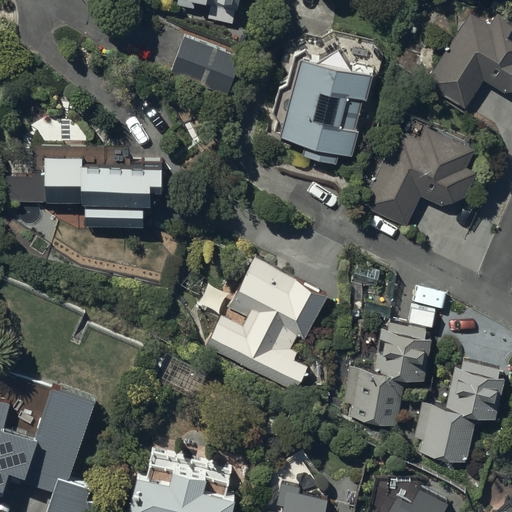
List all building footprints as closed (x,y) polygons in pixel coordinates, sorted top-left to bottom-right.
[(478,0),(474,0),(424,76),(466,103),(485,73),(511,90),(511,1),(509,0),(497,0),(492,9),(478,0)] [(281,109),(277,126),(308,133),(305,148),(341,156),(344,142),(356,145),(361,119),(359,118),(366,87),(370,88),(376,59),(381,60),(383,48),(377,36),(332,26),(324,32),(308,28),(289,38),(283,62),(293,64),(291,73),(283,77),(276,108),(281,109)] [(238,45),(186,28),(173,66),(226,83),(238,45)] [(371,182),(362,200),(406,221),(421,189),(442,198),(467,188),(480,158),(470,153),(479,130),(406,101),(379,163),(368,158),(360,177),(371,182)] [(48,175),(48,194),(87,194),(87,218),(146,217),(146,200),(154,200),(154,189),(165,189),(165,169),(168,169),(168,142),(131,143),(131,131),(106,132),(106,144),(92,144),(92,147),(86,147),(86,142),(58,142),(58,137),(47,137),(47,165),(34,165),(34,175),(48,175)] [(224,306),(206,342),(295,387),(310,358),(297,351),(300,345),(292,341),(300,326),(306,330),(331,281),(257,244),(226,307),(224,306)] [(429,313),(391,309),(390,317),(381,316),(376,360),(349,357),(345,396),(352,397),(350,413),(399,418),(404,368),(426,370),(429,345),(431,346),(433,322),(428,321),(429,313)] [(423,432),(420,447),(468,454),(475,412),(494,415),(507,363),(501,362),(504,353),(466,344),(464,353),(457,352),(446,395),(423,393),(416,431),(423,432)] [(173,472),(138,465),(128,511),(229,511),(235,486),(206,480),(209,463),(176,457),(173,472)] [(301,477),(281,474),(279,497),(283,498),(281,511),(325,511),(329,487),(316,485),(316,481),(309,480),(309,484),(301,483),(301,477)] [(439,511),(451,489),(421,475),(412,492),(397,485),(393,493),(393,492),(393,491),(392,490),(392,489),(391,488),(390,487),(389,487),(389,486),(388,486),(387,486),(386,486),(386,485),(385,485),(384,485),(383,485),(382,486),(381,486),(380,486),(380,487),(379,487),(378,488),(377,489),(377,490),(376,490),(376,491),(376,492),(376,493),(375,494),(375,495),(376,496),(376,497),(376,498),(376,499),(377,499),(377,500),(378,501),(379,502),(380,502),(381,503),(382,503),(383,503),(384,503),(385,503),(386,503),(387,503),(388,503),(389,502),(390,501),(388,507),(391,508),(389,511),(378,511),(376,511),(375,511),(439,511)]
